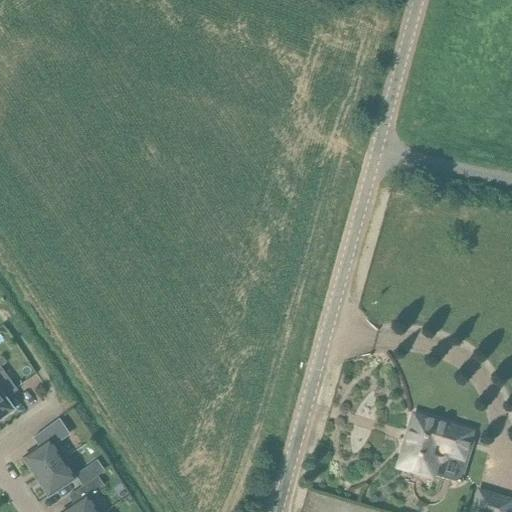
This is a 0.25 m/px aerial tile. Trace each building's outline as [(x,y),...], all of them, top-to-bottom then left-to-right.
[(0,365),(0,420),(13,411),(5,400),(18,391),(0,365)] [(437,423),(433,422),(414,416),(409,432),(411,432),(401,466),(433,476),(440,453),(464,460),(472,433),(449,426),(450,424),(438,420),(437,423)] [(36,438),(42,447),(24,459),(37,477),(62,461),(52,447),(70,435),(61,421),(63,420),(62,419),(36,437),(36,438)] [(62,461),(37,477),(49,496),(74,479),(62,461)] [(86,468),(75,476),(83,487),(94,480),(86,468)] [(511,511),(511,498),(477,489),(470,511),(511,511)] [(96,511),(86,498),(65,511),(96,511)]
